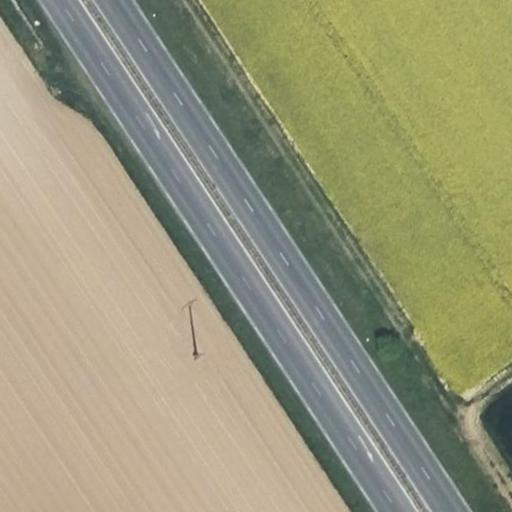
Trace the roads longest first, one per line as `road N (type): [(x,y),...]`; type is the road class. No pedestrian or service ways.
road 1 (primary): [(455,511),(115,0)]
road 2 (primary): [(62,0),(401,511)]
road 3 (track): [(187,0),(457,402),(511,365)]
